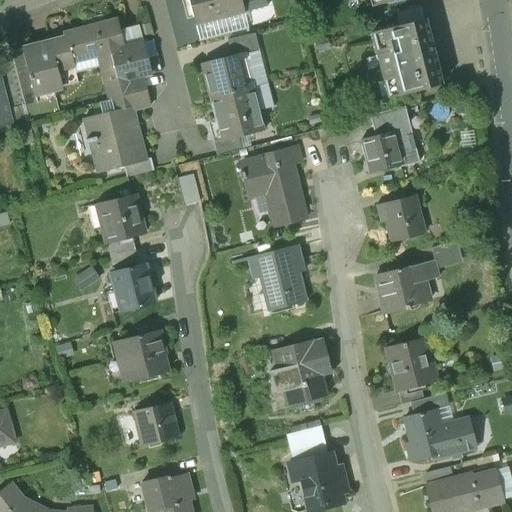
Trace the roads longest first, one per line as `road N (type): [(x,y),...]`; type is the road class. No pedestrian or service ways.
road 1 (residential): [(386,511),(353,370),(339,187)]
road 2 (residential): [(224,511),(179,229)]
